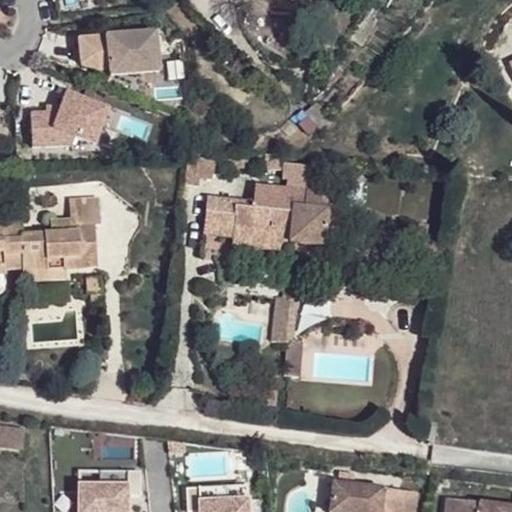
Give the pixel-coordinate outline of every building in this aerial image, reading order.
[(107,39),(111,79),(161,74),(159,54),(158,34),(107,39)] [(247,94),(260,77),(237,56),(222,76),(247,94)] [(39,117),(23,118),(24,150),(63,149),(66,139),(87,146),(100,111),(58,97),(53,110),(51,117),(39,117)] [(315,127),(326,117),(316,106),(306,116),(315,127)] [(329,120),(326,117),(315,127),(318,131),(329,120)] [(263,173),(281,176),(284,162),(265,158),(263,173)] [(182,162),(179,184),(193,186),(195,178),(209,180),(210,175),(220,176),(221,160),(182,162)] [(320,252),(324,217),(302,214),(304,198),(252,191),(250,207),(211,202),(210,221),(212,222),(220,223),(218,239),(229,241),(284,247),(320,252)] [(302,214),(324,217),(326,201),(304,198),(302,214)] [(210,221),(211,202),(203,202),(200,229),(200,234),(210,221)] [(26,244),(25,231),(19,231),(21,280),(27,279),(28,283),(51,282),(51,290),(67,290),(67,279),(99,277),(98,233),(103,231),(103,206),(74,208),(75,228),(75,240),(56,242),(26,244)] [(210,221),(200,234),(205,236),(218,239),(220,223),(212,222),(210,221)] [(75,240),(75,228),(57,229),(56,242),(75,240)] [(419,236),(384,230),(382,247),(416,253),(419,236)] [(0,281),(9,280),(21,280),(19,231),(0,232),(0,281)] [(449,259),(452,237),(429,234),(429,238),(426,255),(449,259)] [(426,255),(429,238),(419,236),(416,253),(426,255)] [(284,247),(229,241),(229,252),(283,259),(284,247)] [(51,282),(28,283),(28,292),(51,290),(51,282)] [(96,282),(81,283),(82,298),(86,298),(87,311),(97,310),(96,282)] [(293,346),(299,293),(282,291),(282,299),(275,298),(270,343),(293,346)] [(0,449),(10,451),(16,430),(0,428),(0,449)] [(25,453),(28,432),(16,430),(10,451),(25,453)] [(129,511),(128,491),(139,490),(137,466),(97,470),(99,490),(78,492),(79,511),(129,511)] [(339,480),(354,483),(356,471),(341,469),(339,480)] [(339,480),(332,479),(327,510),(341,511),(411,511),(415,492),(354,483),(339,480)] [(247,511),(247,500),(227,501),(227,486),(186,488),(187,511),(199,511),(247,511)] [(511,511),(511,507),(444,496),(442,511),(511,511)]
